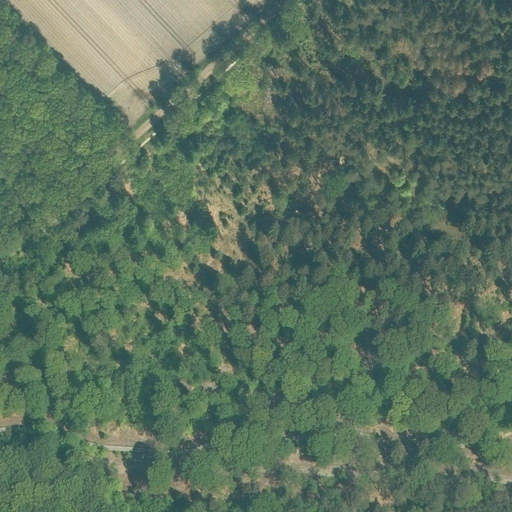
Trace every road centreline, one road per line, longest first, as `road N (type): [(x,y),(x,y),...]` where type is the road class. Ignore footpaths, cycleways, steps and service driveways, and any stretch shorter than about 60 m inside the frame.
road 1 (track): [(103,466),(511,481)]
road 2 (track): [(287,0),(0,252)]
road 3 (track): [(0,22),(48,90),(57,118),(48,222)]
